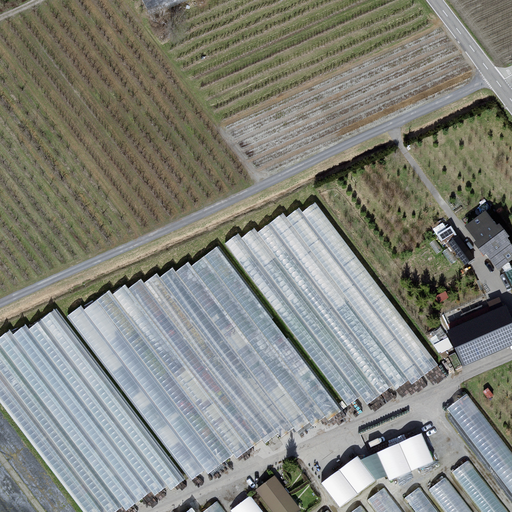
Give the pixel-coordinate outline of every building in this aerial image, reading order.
[(146,0),(150,9),(171,0),(146,0)] [(312,201),(0,340),(0,511),(123,511),(436,367),(312,201)] [(511,261),(511,250),(485,214),(465,229),(477,250),(478,254),(481,260),(485,262),(494,273),(511,261)] [(511,343),(511,323),(505,307),(449,331),(464,365),(511,343)] [(459,322),(454,308),(443,312),(448,325),(459,322)] [(450,408),(511,490),(511,454),(467,396),(450,408)] [(390,477),(434,460),(423,431),(322,471),(333,499),(389,477),(390,477)] [(328,511),(326,511),(504,511),(467,461),(424,493),(419,489),(397,505),(385,489),(354,511),(328,511)] [(275,477),(257,491),(273,511),(297,511),(301,510),(275,477)] [(236,511),(265,511),(253,492),(232,505),(236,511)] [(224,511),(217,502),(203,511),(224,511)]
